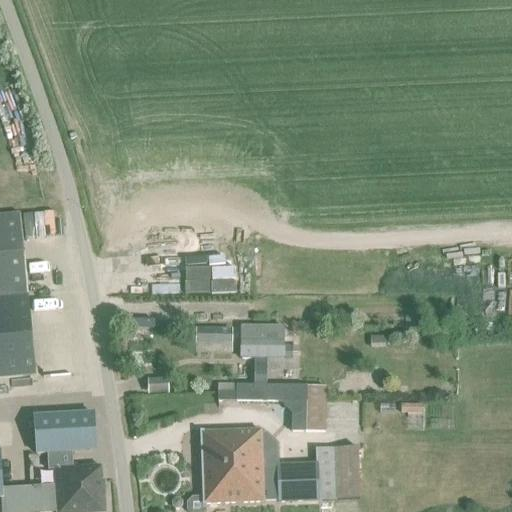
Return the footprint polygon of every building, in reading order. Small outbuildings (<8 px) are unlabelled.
[(0,217),(0,380),(35,377),(20,215),(0,217)] [(236,387),(218,387),(218,403),(222,403),(222,395),(236,395),(236,403),(237,403),(279,403),(297,404),(305,404),(325,404),(325,387),(306,388),(266,388),(266,371),(266,361),(284,362),(291,362),(291,359),(291,349),(284,349),(284,338),(284,326),(240,326),(240,338),(240,349),(240,361),(253,361),(253,387),(236,387)] [(194,344),(231,345),(231,329),(194,329),(194,344)] [(388,338),(370,338),(371,347),(388,347),(388,338)] [(0,499),(2,500),(1,511),(104,511),(104,482),(102,482),(102,468),(74,470),(73,454),(95,453),(93,434),(92,415),(34,418),(36,437),(37,455),(37,456),(48,455),(48,471),(54,471),(55,488),(2,491),(1,476),(0,455),(0,499)] [(259,432),(201,434),(203,506),(263,504),(263,502),(278,501),(278,504),(280,504),(280,502),(279,467),(278,445),(268,435),(260,436),(259,432)] [(317,466),(279,467),(280,502),(280,504),(337,502),(336,475),(359,475),(362,474),(361,448),(316,450),(317,466)] [(174,500),(171,503),(171,507),(175,510),(179,510),(182,507),(182,502),(179,499),(174,500)] [(331,511),(331,503),(320,504),(320,511),(331,511)]
